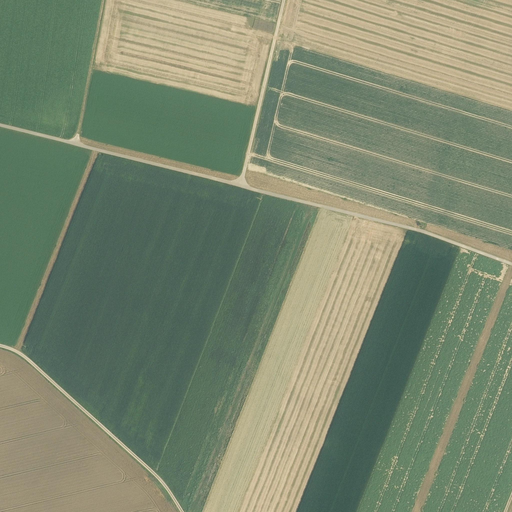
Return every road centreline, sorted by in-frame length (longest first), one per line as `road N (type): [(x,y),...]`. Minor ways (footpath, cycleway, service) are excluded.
road 1 (track): [(240,186),(511,265)]
road 2 (track): [(0,127),(240,186)]
road 3 (track): [(180,511),(112,436),(21,355),(0,349)]
road 4 (track): [(286,0),(240,186)]
road 5 (track): [(104,0),(79,148)]
